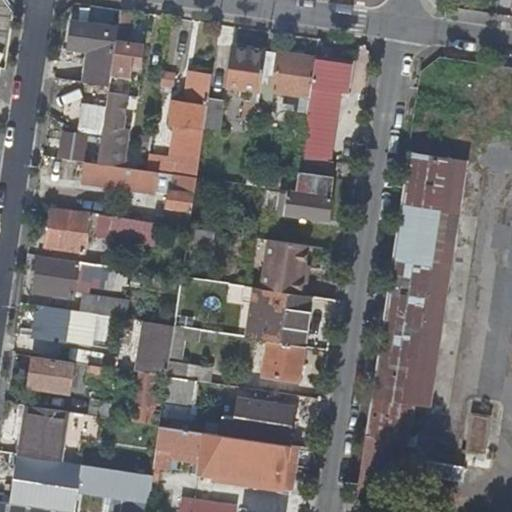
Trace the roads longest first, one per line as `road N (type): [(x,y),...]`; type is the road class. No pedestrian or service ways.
road 1 (residential): [(324,511),(402,26)]
road 2 (residential): [(39,0),(0,267)]
road 3 (residential): [(402,26),(218,0)]
